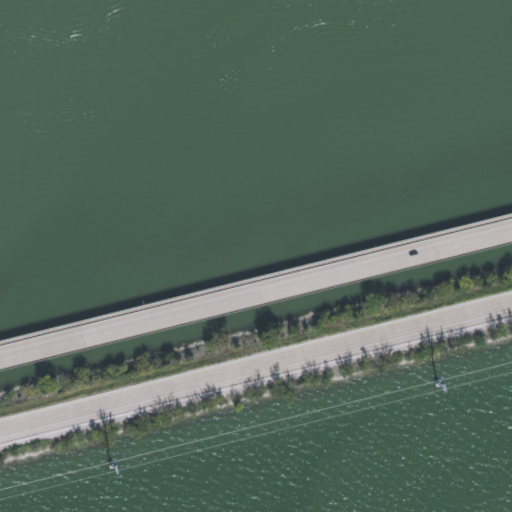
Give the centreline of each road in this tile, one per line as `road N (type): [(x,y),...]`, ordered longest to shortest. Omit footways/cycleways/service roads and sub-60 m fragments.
road 1 (primary): [(511,229),(0,357)]
road 2 (primary): [(0,427),(511,300)]
